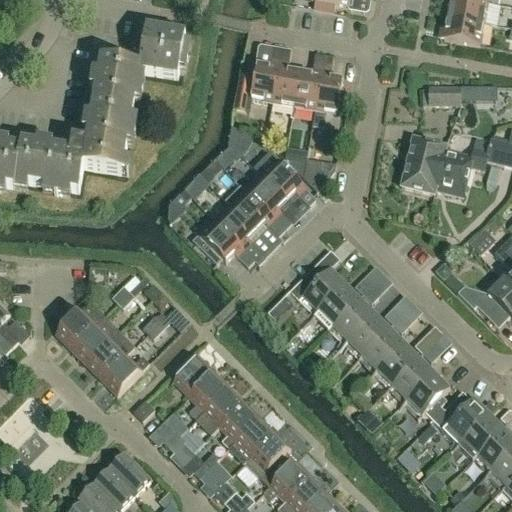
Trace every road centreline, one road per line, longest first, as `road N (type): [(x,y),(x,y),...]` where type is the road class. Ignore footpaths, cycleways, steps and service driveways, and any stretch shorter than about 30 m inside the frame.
road 1 (residential): [(511,364),(484,358),(359,232),(352,211)]
road 2 (residential): [(352,211),(375,48)]
road 3 (residential): [(239,301),(323,219),(352,211)]
road 4 (residential): [(113,430),(204,336)]
road 5 (residential): [(0,91),(6,99),(48,101),(59,54),(40,39)]
